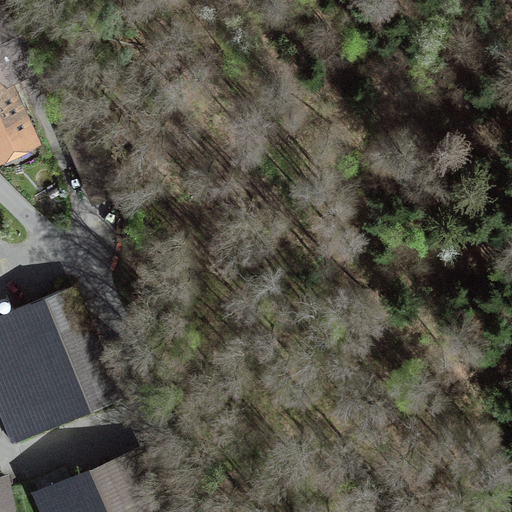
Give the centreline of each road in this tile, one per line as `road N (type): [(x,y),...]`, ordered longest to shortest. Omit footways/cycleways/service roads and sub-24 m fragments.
road 1 (track): [(214,0),(254,64),(356,294),(471,511)]
road 2 (unclassified): [(198,511),(119,322),(61,243),(0,187)]
